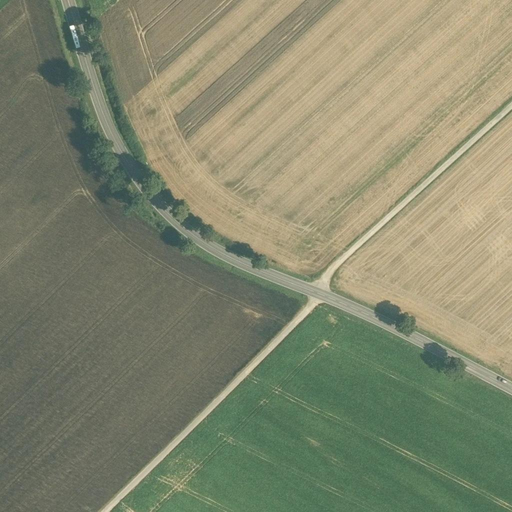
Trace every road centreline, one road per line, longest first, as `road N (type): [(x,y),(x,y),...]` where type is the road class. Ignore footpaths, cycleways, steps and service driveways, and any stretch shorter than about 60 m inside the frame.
road 1 (secondary): [(511,390),(364,313),(222,255),(173,220),(111,136),(67,0)]
road 2 (track): [(105,511),(323,296)]
road 3 (track): [(308,290),(511,105)]
